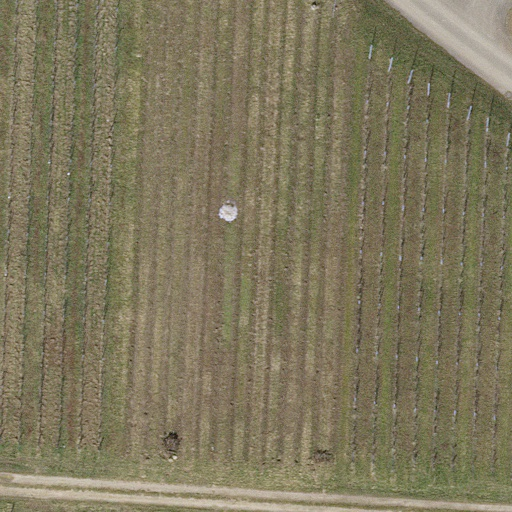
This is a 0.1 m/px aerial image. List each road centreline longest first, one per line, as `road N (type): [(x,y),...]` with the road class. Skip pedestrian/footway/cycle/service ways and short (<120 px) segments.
road 1 (track): [(436,511),(0,483)]
road 2 (track): [(415,0),(511,71)]
